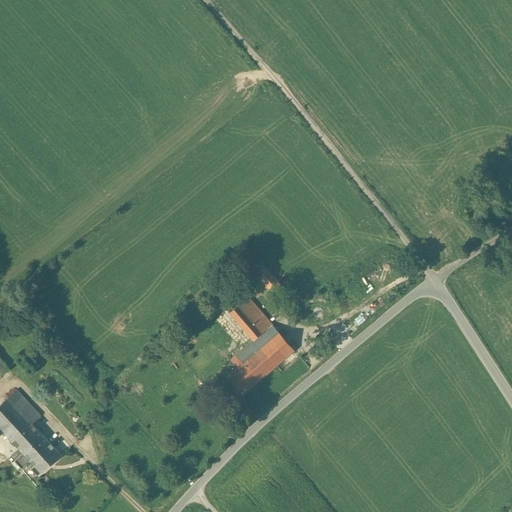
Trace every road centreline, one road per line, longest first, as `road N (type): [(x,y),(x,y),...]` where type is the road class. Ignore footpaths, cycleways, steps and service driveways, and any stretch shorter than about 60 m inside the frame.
road 1 (residential): [(204,0),(434,288)]
road 2 (tertiary): [(175,511),(276,409),(400,304),(434,288)]
road 3 (tertiary): [(434,288),(511,397)]
